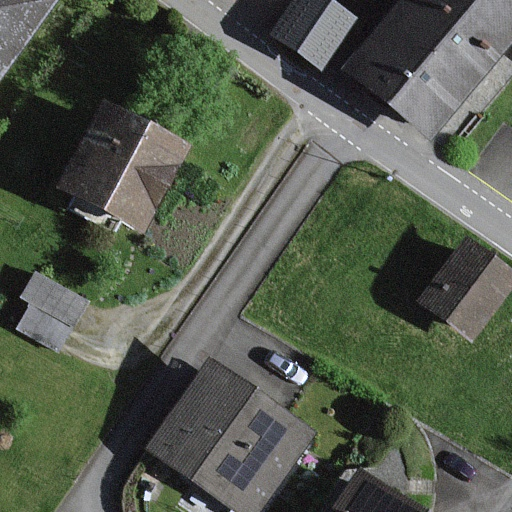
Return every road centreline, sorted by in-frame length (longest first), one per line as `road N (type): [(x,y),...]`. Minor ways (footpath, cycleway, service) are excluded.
road 1 (residential): [(348,122),(198,319),(78,511)]
road 2 (track): [(83,325),(117,339),(140,336),(168,316),(318,100)]
road 3 (residential): [(348,122),(184,0)]
road 4 (residential): [(511,239),(348,122)]
